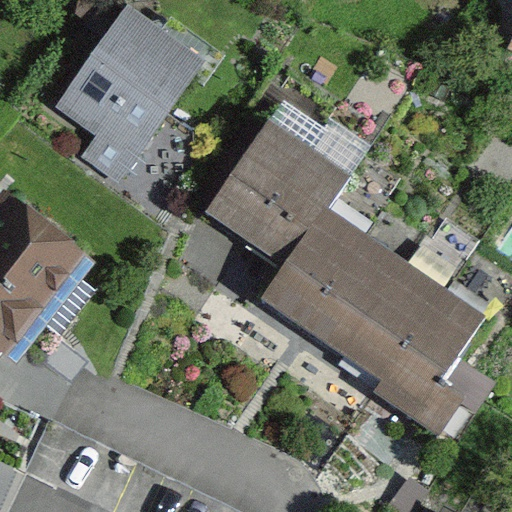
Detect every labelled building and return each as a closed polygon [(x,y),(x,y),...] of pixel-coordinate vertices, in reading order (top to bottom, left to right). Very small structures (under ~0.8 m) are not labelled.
[(208,77),(130,21),(62,114),(97,139),(83,158),(158,214),(202,154),(170,129),(208,77)] [(208,226),(246,253),(312,157),(274,131),(208,226)] [(355,187),(312,157),(246,253),(289,282),(334,218),(355,187)] [(0,218),(0,359),(12,369),(93,272),(11,204),(0,218)] [(303,337),(368,243),(334,218),(289,282),(269,313),(303,337)] [(368,243),(303,337),(374,387),(440,294),(368,243)] [(440,294),(374,387),(383,394),(446,438),(467,409),(440,389),(485,326),(440,294)]
